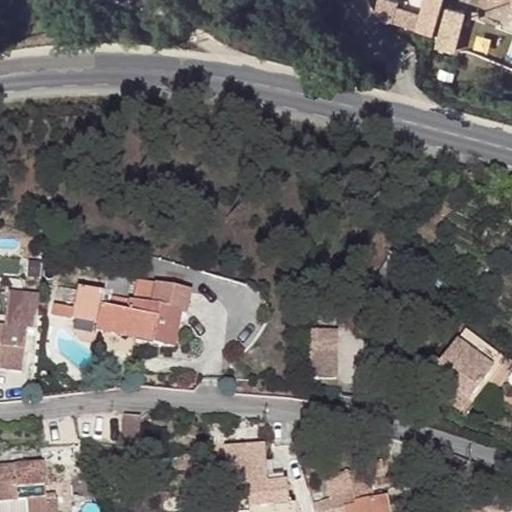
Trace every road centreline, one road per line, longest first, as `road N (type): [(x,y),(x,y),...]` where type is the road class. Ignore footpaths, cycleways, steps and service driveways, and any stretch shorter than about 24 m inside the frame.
road 1 (residential): [(0,408),(78,400),(262,411),(415,434),(511,480)]
road 2 (secondary): [(259,81),(511,150)]
road 3 (secondary): [(0,76),(164,68),(259,81)]
road 4 (unknown): [(433,129),(356,23),(359,0)]
road 5 (residential): [(259,81),(135,0)]
